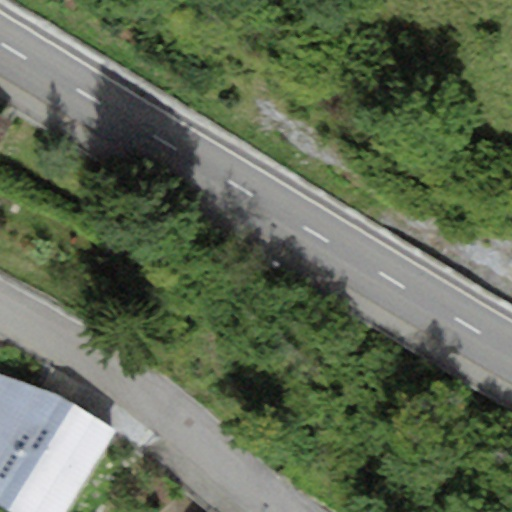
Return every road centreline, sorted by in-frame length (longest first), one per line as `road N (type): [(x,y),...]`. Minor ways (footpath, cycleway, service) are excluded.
road 1 (tertiary): [(0,46),(511,353)]
road 2 (residential): [(0,305),(183,421),(284,511)]
road 3 (primary): [(308,0),(511,95)]
